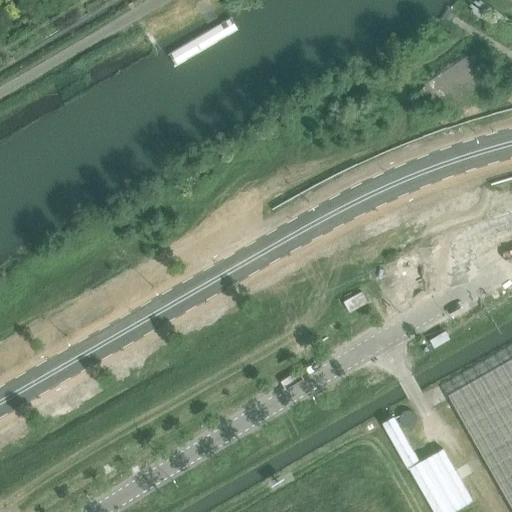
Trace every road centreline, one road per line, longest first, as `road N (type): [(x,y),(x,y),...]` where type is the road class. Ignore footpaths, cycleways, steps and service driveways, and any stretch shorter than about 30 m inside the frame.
road 1 (primary): [(0,403),(355,201),(511,142)]
road 2 (unclassified): [(511,264),(96,511)]
road 3 (unclassified): [(0,88),(152,0)]
